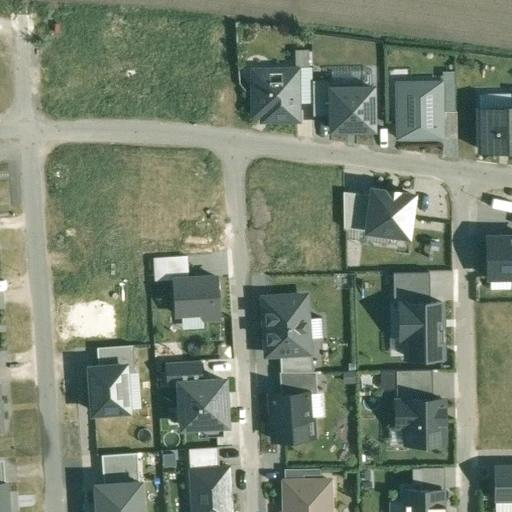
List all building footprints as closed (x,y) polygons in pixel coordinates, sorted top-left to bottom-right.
[(249,68),(250,117),(259,117),(259,122),(300,122),(299,103),(299,67),(249,68)] [(299,67),(299,103),(311,102),(310,67),(299,67)] [(394,81),(395,139),(443,138),(442,80),(394,81)] [(511,104),(475,105),(476,151),(511,150),(511,104)] [(412,195),(372,189),(371,195),(366,230),(367,230),(407,235),(412,195)] [(371,195),(342,191),(343,227),(367,230),(366,230),(371,195)] [(511,233),(484,235),(485,277),(511,276),(511,233)] [(402,274),(403,303),(437,302),(436,273),(402,274)] [(216,276),(172,279),(174,313),(202,312),(202,318),(219,317),(216,276)] [(307,350),(303,296),(263,298),(267,352),(279,352),(307,350)] [(450,358),(448,302),(437,302),(403,303),(405,359),(450,358)] [(96,347),(97,362),(126,360),(127,372),(133,372),(131,344),(96,347)] [(307,350),(279,352),(280,371),(312,371),(311,350),(307,350)] [(175,378),(201,376),(200,359),(164,361),(166,386),(175,385),(175,378)] [(86,363),(90,414),(130,411),(127,372),(126,360),(97,362),(86,363)] [(405,397),(431,396),(430,368),(396,369),(397,397),(405,397)] [(312,371),(280,371),(278,371),(280,391),(310,390),(310,393),(316,392),(315,371),(312,371)] [(175,385),(178,429),(229,426),(225,375),(201,376),(175,378),(175,385)] [(266,392),(269,441),(312,439),(310,393),(310,390),(280,391),(266,392)] [(431,396),(405,397),(406,447),(445,446),(443,396),(431,396)] [(190,468),(215,467),(215,447),(189,448),(190,468)] [(101,455),(103,481),(138,478),(136,452),(101,455)] [(511,465),(493,466),(494,498),(511,498),(511,465)] [(215,467),(190,468),(191,511),(227,511),(226,467),(215,467)] [(421,468),(421,485),(443,484),(442,467),(421,468)] [(283,478),(320,478),(320,468),(283,468),(283,478)] [(92,481),(94,511),(143,511),(142,478),(138,478),(103,481),(92,481)] [(320,478),(283,478),(283,511),(329,511),(329,478),(320,478)] [(421,485),(405,485),(405,511),(443,511),(443,484),(421,485)]
